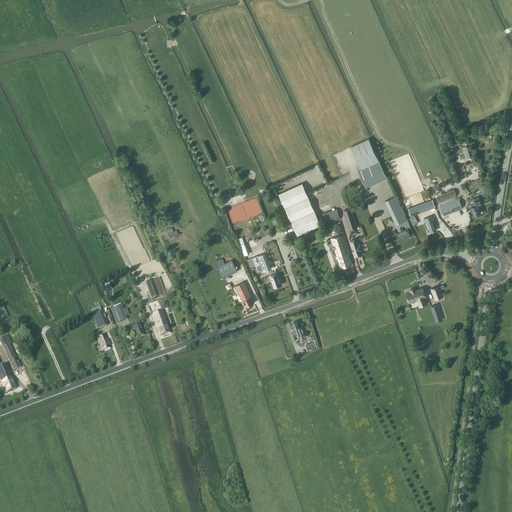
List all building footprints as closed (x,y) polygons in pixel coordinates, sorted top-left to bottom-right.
[(368,138),(351,146),(361,169),(379,161),(368,138)] [(366,187),(378,182),(388,178),(387,176),(380,161),(358,171),(366,187)] [(302,183),(279,193),(298,235),(321,224),(302,183)] [(435,191),(439,201),(456,195),(452,185),(435,191)] [(385,201),(386,202),(396,225),(401,223),(407,220),(396,196),(385,201)] [(411,215),(425,211),(435,207),(435,206),(433,199),(409,208),(411,215)] [(440,206),(443,215),(462,208),(459,199),(440,206)] [(479,200),(474,202),(476,205),(471,207),(474,215),(481,212),(478,205),(480,204),(481,205),(481,204),(479,200)] [(337,208),(323,213),(326,224),(341,219),(337,208)] [(344,210),(350,229),(357,227),(351,208),(344,210)] [(428,225),(431,232),(437,230),(434,223),(435,222),(433,216),(431,217),(431,216),(424,219),(426,226),(428,225)] [(403,226),(405,226),(406,225),(407,228),(410,227),(407,220),(401,223),(403,226)] [(341,227),(336,223),(331,225),(329,231),(334,235),(340,233),(341,227)] [(172,227),(166,230),(170,238),(178,234),(176,230),(173,231),(172,227)] [(402,227),(399,228),(400,232),(404,241),(408,239),(407,237),(411,236),(407,229),(403,231),(402,227)] [(310,234),(312,241),(320,238),(317,231),(310,234)] [(352,264),(343,234),(331,238),(341,268),(352,264)] [(357,239),(350,241),(355,256),(362,254),(361,250),(362,250),(360,243),(359,244),(357,239)] [(265,252),(252,257),(258,272),(263,270),(263,271),(271,268),(265,252)] [(225,263),(223,258),(216,262),(224,278),(238,271),(232,259),(225,263)] [(271,278),(275,287),(282,284),(277,271),(274,273),(273,270),(269,272),(270,274),(269,274),(271,278)] [(244,281),(235,286),(243,301),(252,297),(244,281)] [(150,283),(144,286),(143,286),(150,303),(157,300),(150,283)] [(439,286),(432,289),(436,299),(443,296),(440,290),(445,288),(444,284),(439,286)] [(416,289),(410,291),(406,293),(409,302),(420,298),(423,305),(428,303),(425,296),(426,296),(423,288),(416,290),(416,289)] [(255,303),(252,297),(243,301),(246,307),(255,303)] [(165,301),(159,304),(161,310),(168,308),(165,301)] [(446,320),(441,304),(434,307),(439,322),(446,320)] [(122,306),(113,309),(119,323),(127,320),(122,306)] [(92,316),(102,313),(100,308),(91,311),(92,316)] [(162,312),(153,315),(160,336),(169,333),(162,312)] [(102,313),(92,316),(97,331),(107,327),(102,313)] [(292,323),(297,336),(299,335),(301,339),(306,337),(302,326),(300,327),(298,321),(292,323)] [(133,328),(137,338),(144,335),(140,325),(138,322),(129,325),(130,329),(133,328)] [(105,334),(96,337),(102,352),(111,349),(105,334)] [(306,345),(307,350),(317,347),(315,342),(306,345)] [(9,345),(4,347),(3,348),(13,371),(20,368),(17,362),(17,361),(14,354),(13,354),(9,345)] [(6,364),(0,366),(0,379),(6,394),(16,389),(6,364)]
